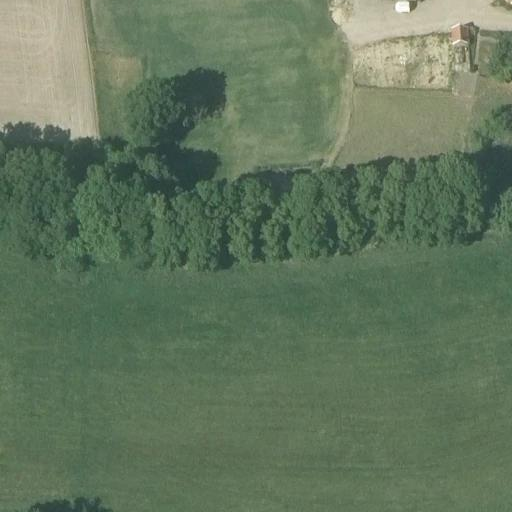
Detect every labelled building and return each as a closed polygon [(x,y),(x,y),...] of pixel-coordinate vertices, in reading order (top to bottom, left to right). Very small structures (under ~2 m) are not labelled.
[(147,0),(151,35),(290,23),(290,17),(347,12),(346,0),(147,0)] [(511,0),(500,0),(511,9),(511,8),(511,0)] [(469,31),(450,33),(451,48),(470,47),(469,31)] [(238,100),(285,101),(286,53),(239,52),(238,100)] [(361,89),(408,86),(406,58),(359,62),(361,89)] [(360,159),(463,153),(461,117),(358,123),(360,159)] [(261,167),(293,167),(293,128),(261,128),(261,167)]
